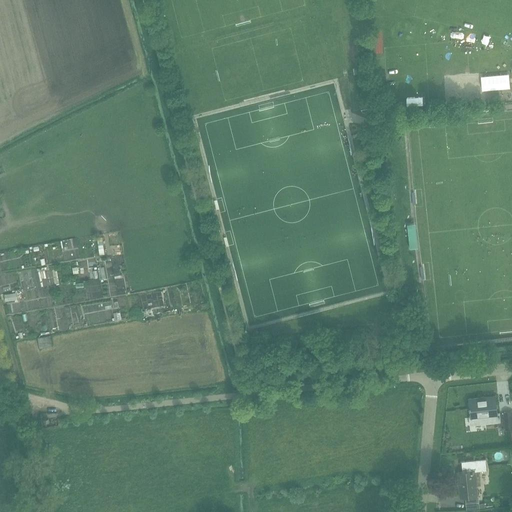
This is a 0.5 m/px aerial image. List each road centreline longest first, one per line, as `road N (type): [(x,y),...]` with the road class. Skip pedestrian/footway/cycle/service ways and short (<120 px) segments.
road 1 (unclassified): [(9,392),(89,411),(431,377)]
road 2 (residential): [(420,511),(431,377)]
